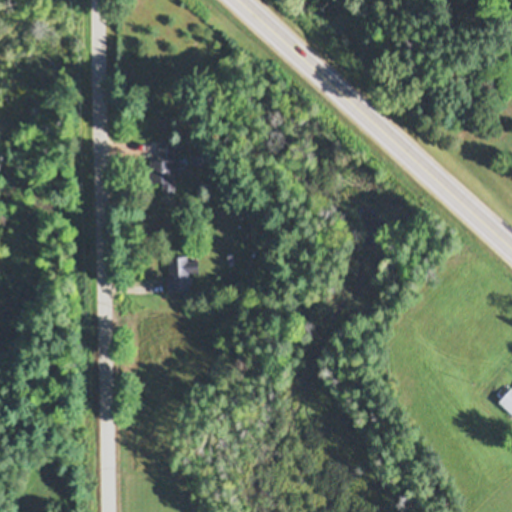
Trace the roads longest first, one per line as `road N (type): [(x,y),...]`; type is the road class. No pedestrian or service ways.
road 1 (residential): [(105,511),(96,0)]
road 2 (secondary): [(239,0),(511,245)]
